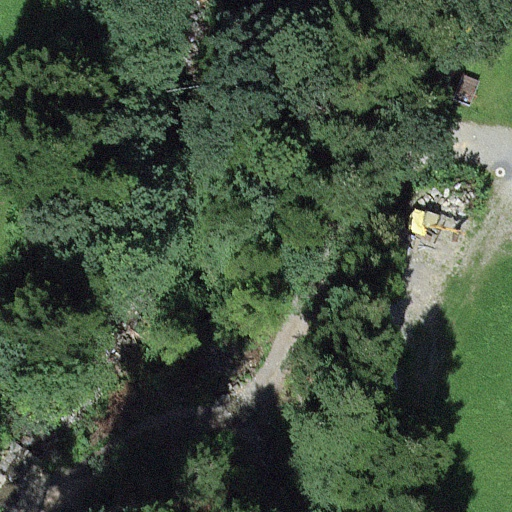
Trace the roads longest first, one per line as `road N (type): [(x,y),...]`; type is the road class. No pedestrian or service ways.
road 1 (track): [(0,474),(21,487),(155,432),(232,419),(312,279),(408,152),(455,142),(511,144)]
road 2 (track): [(511,197),(495,213),(423,380),(425,511)]
